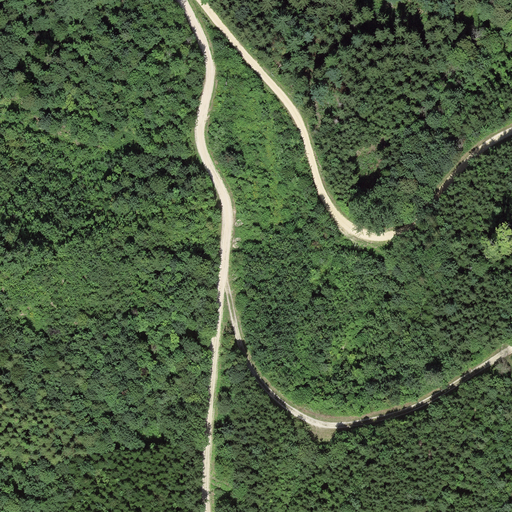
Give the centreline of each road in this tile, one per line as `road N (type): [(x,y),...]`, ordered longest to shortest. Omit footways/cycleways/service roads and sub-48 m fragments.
road 1 (track): [(181,0),(208,58),(200,142),(228,215),(204,511)]
road 2 (track): [(511,131),(467,162),(410,227),(361,237),(321,192),(293,111),(199,0)]
road 3 (track): [(499,356),(425,403),(369,422),(325,425),(290,411),(255,378),(240,353),(222,276)]
road 4 (track): [(209,164),(128,156),(0,120)]
